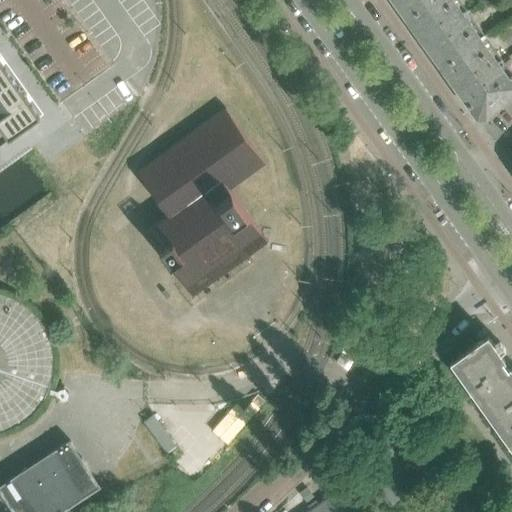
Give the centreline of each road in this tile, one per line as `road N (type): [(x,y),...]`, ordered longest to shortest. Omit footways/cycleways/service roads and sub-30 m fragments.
road 1 (residential): [(243,511),(507,273)]
road 2 (tertiary): [(302,0),(449,196)]
road 3 (tertiary): [(477,175),(352,0)]
